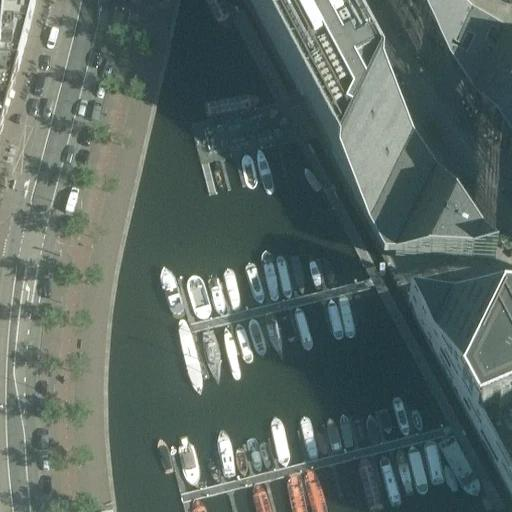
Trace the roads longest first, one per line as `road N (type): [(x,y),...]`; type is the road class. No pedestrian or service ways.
road 1 (residential): [(363,0),(511,219)]
road 2 (primary): [(38,511),(33,325),(45,248)]
road 3 (primary): [(45,248),(108,0)]
road 4 (primary): [(71,0),(12,240)]
